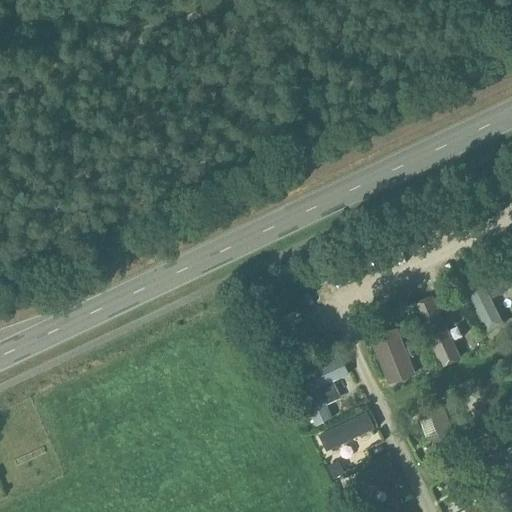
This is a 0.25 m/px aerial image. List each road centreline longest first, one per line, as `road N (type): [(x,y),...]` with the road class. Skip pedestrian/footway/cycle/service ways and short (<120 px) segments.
road 1 (secondary): [(0,356),(511,115)]
road 2 (track): [(0,106),(220,0)]
